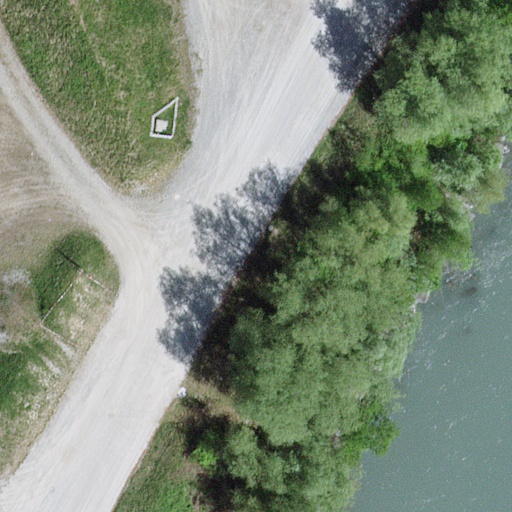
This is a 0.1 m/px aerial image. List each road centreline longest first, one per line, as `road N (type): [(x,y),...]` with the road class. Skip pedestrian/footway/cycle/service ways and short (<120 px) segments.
road 1 (track): [(163,277),(0,40)]
road 2 (track): [(201,0),(231,145)]
